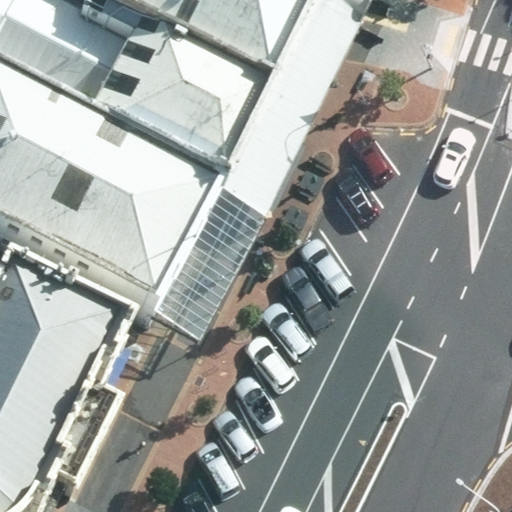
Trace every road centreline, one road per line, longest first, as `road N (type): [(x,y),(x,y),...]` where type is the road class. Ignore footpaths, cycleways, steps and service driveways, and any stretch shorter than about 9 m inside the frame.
road 1 (secondary): [(291,511),(405,372)]
road 2 (secondary): [(405,372),(475,215)]
road 3 (secondary): [(405,372),(385,511)]
